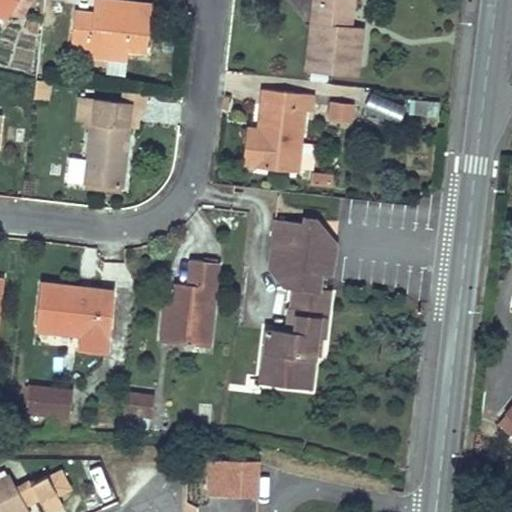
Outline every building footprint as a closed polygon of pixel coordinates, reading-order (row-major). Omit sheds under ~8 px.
[(0,0),(0,15),(6,19),(10,12),(17,0),(0,0)] [(17,0),(10,12),(23,19),(33,0),(17,0)] [(105,0),(95,0),(95,4),(111,6),(111,10),(122,12),(122,7),(151,11),(152,6),(105,0)] [(362,27),(350,26),(333,23),(335,5),(352,7),(352,0),(316,0),(308,71),(356,77),(362,27)] [(70,52),(89,55),(90,46),(129,51),(129,48),(147,51),(151,11),(122,7),(122,12),(111,10),(111,6),(95,4),(94,14),(75,11),(72,34),(70,52)] [(333,23),(350,26),(352,7),(335,5),(333,23)] [(90,46),(89,55),(128,60),(129,51),(90,46)] [(265,89),(257,167),(297,172),(304,110),(311,110),(313,93),(265,89)] [(370,91),(366,106),(402,114),(405,99),(370,91)] [(354,97),(331,95),(328,120),(351,122),(354,97)] [(129,123),(132,103),(95,98),(77,96),(74,120),(92,122),(85,183),(121,187),(129,123)] [(132,103),(129,123),(137,124),(139,104),(132,103)] [(260,132),(247,131),(244,165),(257,167),(260,132)] [(68,155),(67,179),(82,180),(83,156),(68,155)] [(304,216),(303,222),(313,223),(325,235),(329,240),(327,254),(326,268),(325,273),(332,274),(334,254),(336,241),(332,236),(317,218),(304,216)] [(283,285),(291,285),(300,286),(299,298),(297,313),(302,314),(302,310),(313,312),(327,313),(329,301),(330,290),(321,288),(322,281),(323,273),(325,273),(326,268),(327,254),(329,240),(325,235),(313,223),(303,222),(294,220),(274,218),(270,257),(269,268),(271,271),(283,285)] [(173,300),(168,342),(208,346),(217,262),(190,259),(187,285),(175,283),(173,300)] [(43,285),(38,329),(82,334),(81,349),(105,351),(112,293),(43,285)] [(291,285),(286,332),(295,333),(297,317),(297,315),(297,313),(299,298),(300,286),(291,285)] [(161,341),(168,342),(173,300),(165,299),(161,341)] [(266,330),(262,363),(281,365),(279,381),(311,385),(315,358),(315,357),(299,355),(300,348),(302,335),(305,335),(318,336),(325,337),(327,318),(297,315),(297,317),(295,333),(286,332),(266,330)] [(299,355),(315,357),(318,336),(305,335),(302,335),(300,348),(299,355)] [(281,365),(262,363),(260,381),(279,384),(279,381),(281,365)] [(31,387),(29,411),(67,415),(70,391),(31,387)] [(124,394),(122,413),(151,416),(153,397),(124,394)] [(511,419),(507,415),(499,426),(511,436),(511,419)] [(222,496),(256,496),(256,461),(222,462),(222,496)] [(207,497),(222,496),(222,462),(207,462),(207,497)] [(41,480),(27,486),(34,500),(34,501),(40,511),(48,511),(56,508),(51,498),(63,492),(54,474),(42,480),(41,480)] [(0,511),(23,511),(21,507),(12,492),(4,476),(0,478),(0,511)] [(25,484),(12,492),(21,507),(34,500),(27,486),(25,484)]
